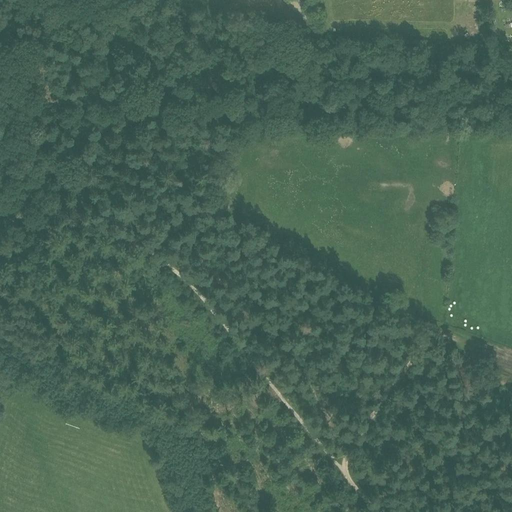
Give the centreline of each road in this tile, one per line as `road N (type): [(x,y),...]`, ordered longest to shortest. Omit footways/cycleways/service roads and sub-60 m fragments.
road 1 (track): [(351,71),(238,81),(0,135)]
road 2 (track): [(341,471),(441,322)]
road 3 (track): [(511,73),(351,71)]
